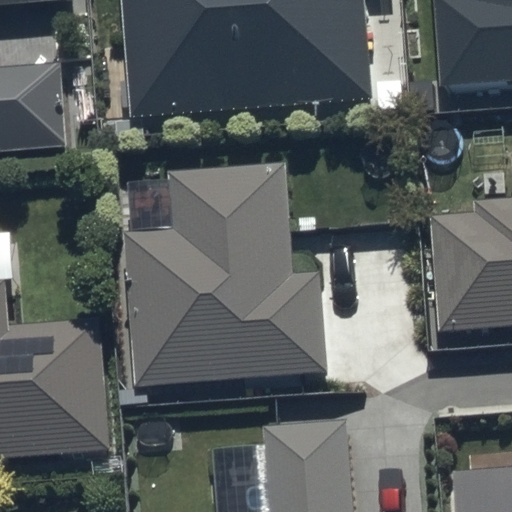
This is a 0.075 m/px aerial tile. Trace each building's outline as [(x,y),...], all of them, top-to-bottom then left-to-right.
[(0,0),(0,169),(72,165),(67,80),(0,84),(0,23),(76,19),(75,0),(0,0)] [(124,0),(134,124),(378,106),(370,0),(124,0)] [(511,0),(438,0),(445,93),(511,88),(511,0)] [(289,170),(173,179),(177,233),(126,237),(138,392),(334,377),(326,278),(298,280),(289,170)] [(511,207),(481,209),(482,223),(438,226),(446,336),(511,331),(511,207)] [(0,476),(112,469),(103,340),(15,346),(11,300),(0,300),(0,476)] [(357,511),(351,426),(267,432),(273,511),(357,511)] [(511,511),(511,475),(458,479),(460,511),(511,511)]
